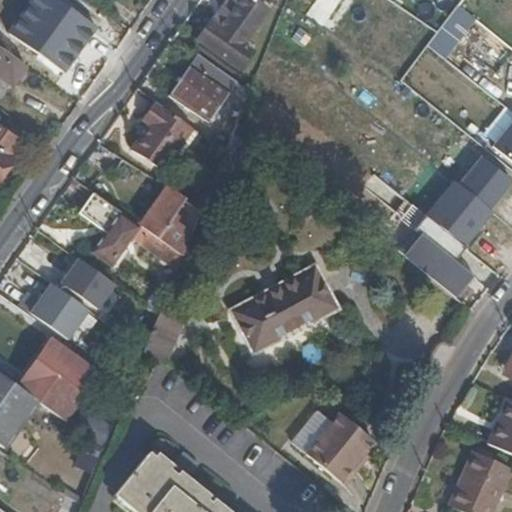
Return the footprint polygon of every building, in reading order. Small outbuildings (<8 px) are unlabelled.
[(239,0),(220,28),(211,22),(198,40),(241,71),(261,42),(252,35),(269,11),(253,0),(239,0)] [(226,0),(211,22),(220,28),(239,0),(226,0)] [(94,31),(60,6),(28,50),(63,75),(94,31)] [(0,49),(10,56),(19,44),(0,30),(0,49)] [(0,78),(12,87),(26,68),(10,56),(0,49),(0,78)] [(207,125),(237,83),(199,57),(170,99),(207,125)] [(0,97),(3,100),(12,87),(0,78),(0,97)] [(161,173),(191,130),(153,103),(142,121),(149,126),(131,151),(161,173)] [(476,140),(511,166),(511,115),(501,107),(476,140)] [(0,172),(11,158),(8,156),(18,142),(0,129),(0,172)] [(244,144),(231,138),(224,155),(204,204),(210,207),(221,204),(223,197),(232,200),(247,162),(238,158),(244,144)] [(450,258),(511,189),(511,186),(479,157),(393,252),(449,302),(472,277),(450,258)] [(147,235),(181,260),(190,237),(171,223),(185,204),(167,191),(139,229),(139,230),(147,235)] [(115,264),(139,230),(139,229),(95,196),(81,215),(106,234),(95,249),(115,264)] [(404,245),(422,217),(403,204),(384,233),(404,245)] [(139,246),(175,273),(181,260),(147,235),(139,246)] [(78,261),(60,285),(95,310),(113,286),(78,261)] [(252,352),(319,318),(334,310),(314,270),(273,290),(232,312),(252,352)] [(28,295),(19,308),(67,342),(88,313),(52,287),(40,304),(28,295)] [(141,357),(165,367),(182,324),(158,315),(157,317),(141,357)] [(35,402),(63,422),(73,409),(67,404),(91,372),(60,348),(45,366),(50,370),(38,385),(40,386),(31,399),(35,402)] [(511,354),(502,368),(503,369),(511,374),(511,381),(511,382),(511,354)] [(50,370),(45,366),(40,361),(19,391),(29,398),(38,385),(50,370)] [(511,374),(503,369),(500,375),(511,382),(511,381),(511,374)] [(0,448),(2,450),(35,402),(31,399),(29,398),(19,391),(0,377),(0,448)] [(29,398),(31,399),(40,386),(38,385),(29,398)] [(511,405),(502,401),(483,445),(511,457),(511,405)] [(374,445),(339,417),(306,459),(341,486),(364,456),(374,445)] [(200,466),(185,453),(178,463),(193,475),(200,466)] [(458,474),(463,477),(454,497),(486,511),(506,471),(468,453),(458,474)] [(185,483),(150,456),(115,499),(132,511),(221,511),(208,502),(210,501),(186,482),(185,483)] [(364,456),(341,486),(345,489),(368,459),(364,456)] [(463,477),(458,474),(448,495),(454,497),(463,477)] [(454,497),(448,495),(442,507),(448,510),(454,497)] [(448,510),(452,511),(485,511),(486,511),(454,497),(448,510)]
